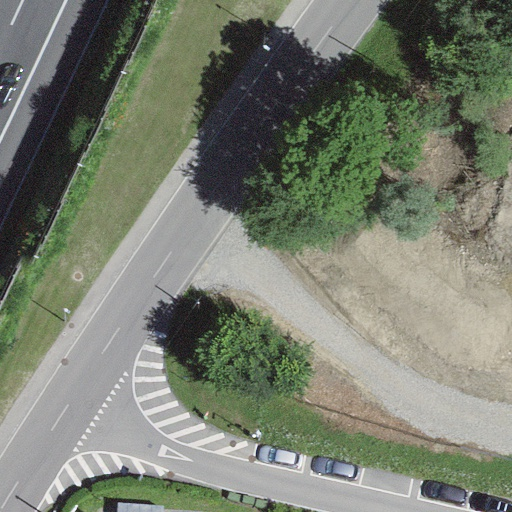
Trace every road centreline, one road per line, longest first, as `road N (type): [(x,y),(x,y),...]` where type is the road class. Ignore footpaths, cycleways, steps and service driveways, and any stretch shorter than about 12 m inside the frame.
road 1 (tertiary): [(351,0),(67,402)]
road 2 (unclassified): [(511,504),(67,402)]
road 3 (tertiary): [(67,402),(3,511)]
